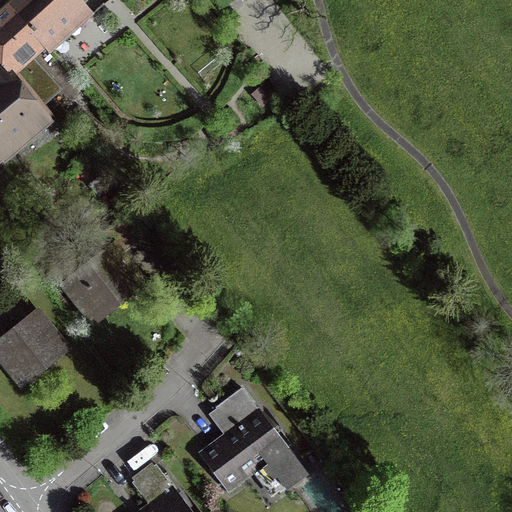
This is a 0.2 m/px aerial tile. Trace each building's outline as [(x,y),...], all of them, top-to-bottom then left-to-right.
[(16,0),(14,2),(0,14),(0,63),(5,69),(12,77),(15,74),(41,106),(59,91),(33,58),(75,20),(81,26),(92,16),(77,0),(16,0)] [(15,74),(12,77),(5,69),(0,72),(0,157),(50,117),(41,106),(15,74)] [(118,257),(141,239),(124,217),(100,235),(113,250),(118,257)] [(118,257),(113,250),(66,287),(92,320),(139,282),(118,257)] [(8,340),(0,345),(0,356),(20,382),(62,349),(36,317),(8,340)] [(240,389),(214,409),(232,431),(200,455),(226,491),(258,467),(279,494),(305,474),(284,447),(257,412),(240,389)] [(149,509),(173,490),(155,465),(131,484),(149,509)] [(189,511),(173,490),(149,509),(144,511),(189,511)]
